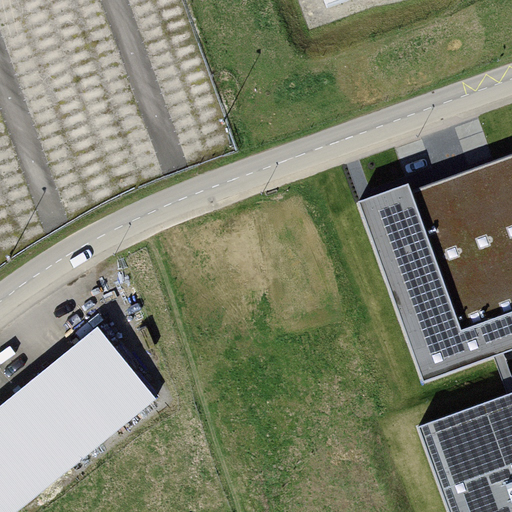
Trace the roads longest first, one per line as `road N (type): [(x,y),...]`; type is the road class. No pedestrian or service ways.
road 1 (tertiary): [(137,219),(511,79)]
road 2 (unclassified): [(218,511),(137,219)]
road 3 (tertiary): [(0,304),(137,219)]
